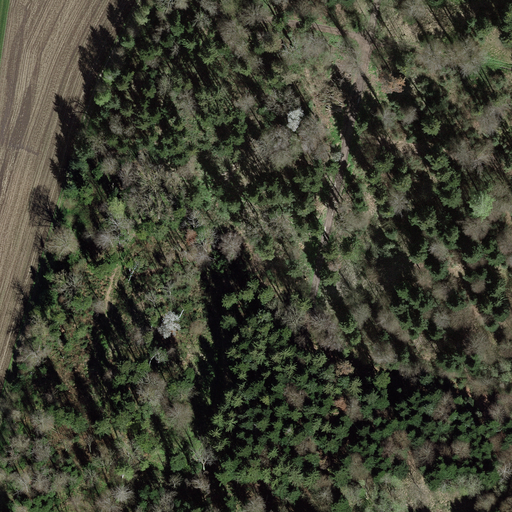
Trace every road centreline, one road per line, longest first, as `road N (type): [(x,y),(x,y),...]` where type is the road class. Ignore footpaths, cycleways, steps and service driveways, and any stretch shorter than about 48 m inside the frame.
road 1 (track): [(0,505),(75,183),(149,0)]
road 2 (track): [(377,0),(266,511)]
